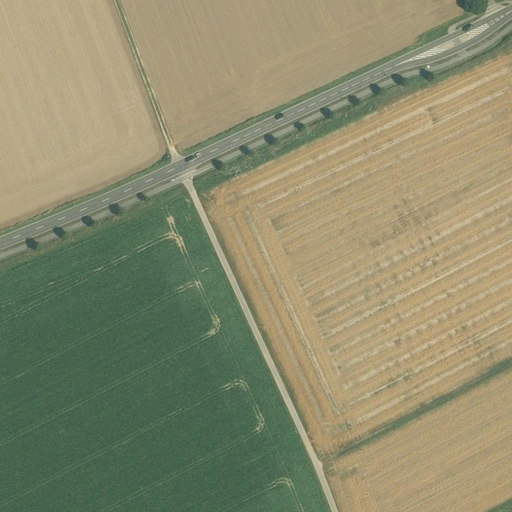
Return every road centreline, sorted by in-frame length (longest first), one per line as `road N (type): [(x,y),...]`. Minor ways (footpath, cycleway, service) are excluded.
road 1 (secondary): [(0,243),(511,10)]
road 2 (track): [(335,511),(178,167),(115,0)]
road 3 (track): [(511,364),(231,511)]
